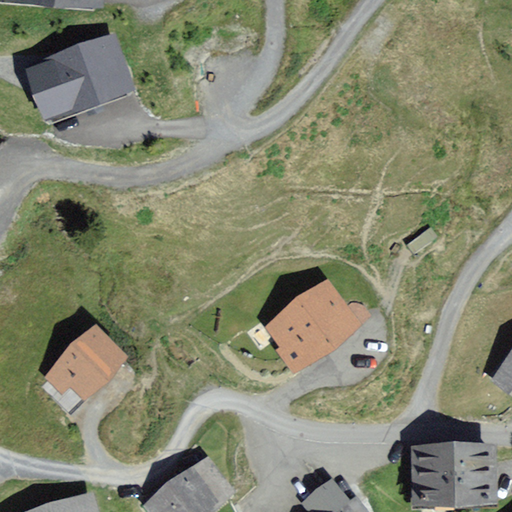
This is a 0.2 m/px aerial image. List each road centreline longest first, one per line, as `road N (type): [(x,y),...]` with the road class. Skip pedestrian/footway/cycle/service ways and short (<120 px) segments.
road 1 (track): [(273,0),(265,68),(228,120),(245,132),(311,83),(376,0)]
road 2 (track): [(255,411),(207,404),(158,468),(135,475),(101,476),(0,452)]
road 3 (track): [(0,215),(25,179),(53,167),(169,173),(204,157),(235,128)]
road 4 (residential): [(511,437),(318,431),(255,411)]
road 5 (track): [(511,228),(446,328),(414,433)]
road 6 (track): [(85,116),(140,128),(228,120)]
